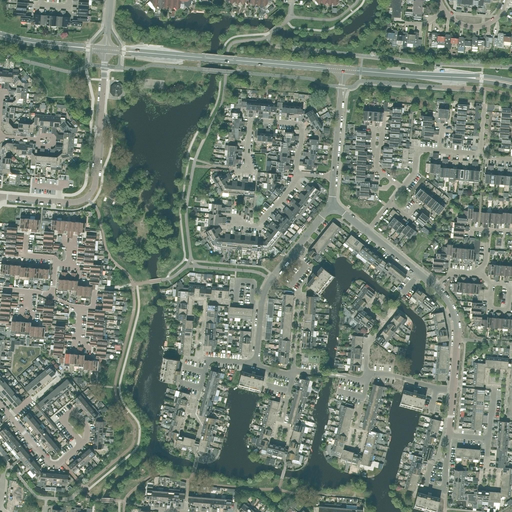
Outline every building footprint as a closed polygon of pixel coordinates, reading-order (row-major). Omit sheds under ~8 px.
[(401,0),(391,0),(391,1),(390,1),(389,8),(392,8),(391,17),(400,18),(401,0)] [(423,14),(424,7),(413,6),(412,12),(405,11),(405,16),(414,17),(414,19),(421,20),(421,14),(423,14)] [(387,32),(386,38),(389,38),(389,41),(389,42),(392,42),(391,47),(396,48),(396,44),(397,40),(397,39),(397,35),(398,31),(393,31),(393,33),(387,32)] [(397,40),(396,44),(402,45),(402,47),(407,47),(407,43),(407,39),(408,34),(403,33),(403,35),(397,35),(397,39),(397,40)] [(407,39),(407,43),(413,44),(413,46),(417,46),(417,48),(421,48),(421,40),(418,40),(419,33),(414,33),(414,35),(408,34),(407,39)] [(439,36),(439,34),(432,33),(430,47),(437,47),(444,48),(444,42),(445,42),(445,37),(439,36)] [(505,36),(506,34),(498,34),(497,38),(494,38),(494,45),(497,45),(497,47),(503,48),(504,41),(511,42),(511,37),(505,36)] [(453,38),(453,36),(445,35),(445,37),(445,42),(444,42),(444,48),(444,49),(451,49),(451,43),(458,44),(458,39),(453,38)] [(492,38),(489,37),(486,37),(485,38),(479,37),(479,38),(472,38),(472,41),(471,46),(471,51),(477,52),(478,45),(485,46),(485,47),(489,48),(489,43),(492,43),(492,38)] [(466,41),(466,39),(458,38),(458,39),(458,44),(457,51),(464,52),(464,46),(471,46),(472,41),(466,41)] [(28,83),(22,83),(20,80),(14,85),(16,87),(18,86),(19,86),(18,88),(27,88),(28,83)] [(121,83),(120,83),(118,83),(117,84),(114,84),(110,87),(110,92),(113,96),(118,96),(122,93),(122,88),(120,86),(122,85),(121,83)] [(242,99),(238,99),(238,104),(234,104),(234,107),(238,108),(244,108),(244,111),(246,111),(247,100),(242,99)] [(279,109),(280,102),(277,102),(276,105),(271,104),(270,116),(271,116),(272,116),(273,114),(276,114),(276,109),(279,109)] [(282,105),(283,103),(280,102),(279,109),(282,109),(282,114),(285,115),(284,117),(286,117),(287,106),(282,105)] [(389,112),(401,113),(404,113),(404,108),(401,108),(401,105),(393,104),(393,107),(392,107),(392,110),(389,110),(389,112)] [(238,108),(234,107),(233,113),(231,112),(230,118),(233,118),(242,118),(242,116),(239,116),(240,113),(237,113),(238,108)] [(305,120),(315,114),(312,110),(307,113),(306,111),(302,111),(302,114),(304,114),(306,117),(304,118),(305,120)] [(426,116),(427,113),(421,113),(420,116),(423,117),(423,121),(434,122),(434,120),(432,120),(432,117),(426,116)] [(309,123),(317,118),(315,114),(305,120),(302,121),(303,123),(308,120),(309,123)] [(9,118),(6,117),(5,119),(4,119),(3,127),(6,130),(11,125),(9,122),(9,118)] [(310,129),(320,123),(317,118),(309,123),(311,125),(306,128),(307,130),(310,129)] [(315,132),(318,129),(322,127),(320,123),(310,129),(311,130),(313,129),(315,132)] [(18,128),(14,128),(11,125),(6,130),(8,133),(16,134),(16,132),(18,132),(18,128)] [(68,125),(62,130),(64,132),(65,131),(66,131),(66,133),(75,133),(77,133),(77,128),(75,128),(73,128),(72,128),(70,128),(68,125)] [(360,131),(361,128),(355,127),(354,130),(357,131),(356,136),(371,137),(371,135),(365,134),(366,131),(360,131)] [(260,131),(255,130),(254,137),(257,137),(257,142),(262,143),(263,134),(260,133),(260,131)] [(15,145),(15,143),(7,143),(4,145),(9,151),(12,149),(17,149),(17,145),(15,145)] [(511,145),(511,143),(501,143),(501,148),(498,148),(498,151),(504,151),(504,148),(510,149),(510,146),(511,145)] [(6,153),(9,151),(4,145),(1,147),(1,156),(2,156),(2,158),(6,158),(6,153)] [(57,159),(56,170),(61,170),(62,163),(65,161),(60,155),(57,157),(59,158),(58,159),(57,159)] [(215,184),(230,175),(229,173),(222,176),(221,174),(220,175),(219,173),(218,174),(218,176),(213,179),(215,184)] [(225,181),(232,178),(230,175),(215,184),(217,187),(218,186),(219,187),(226,183),(225,181)] [(229,185),(227,185),(226,183),(219,187),(219,188),(218,189),(220,193),(222,192),(222,193),(228,194),(229,185)] [(275,186),(275,184),(267,183),(267,190),(268,191),(267,192),(270,194),(271,193),(272,194),(277,187),(275,186)] [(284,187),(282,185),(279,189),(277,187),(272,194),(272,195),(272,196),(275,198),(284,187)] [(313,186),(311,188),(307,185),(306,187),(317,196),(320,192),(313,186)] [(314,200),(317,196),(306,187),(304,189),(308,192),(306,194),(314,200)] [(417,201),(424,192),(420,189),(415,196),(417,197),(416,200),(417,201)] [(369,192),(360,191),(357,191),(356,196),(359,196),(368,197),(367,200),(373,200),(374,195),(369,195),(369,192)] [(423,202),(428,195),(424,192),(417,201),(419,202),(420,200),(423,202)] [(306,194),(304,196),(301,193),(299,195),(311,204),(314,200),(306,194)] [(307,208),(311,204),(299,195),(298,197),(301,200),(300,202),(307,208)] [(425,207),(432,198),(428,195),(423,202),(425,204),(423,206),(425,207)] [(430,208),(436,201),(432,198),(425,207),(426,208),(428,206),(430,208)] [(300,202),(298,203),(293,199),(291,201),(304,212),(307,208),(300,202)] [(301,216),(304,212),(291,201),(289,203),(295,208),(293,210),(301,216)] [(433,213),(440,204),(436,201),(430,208),(433,210),(431,212),(433,213)] [(438,215),(446,205),(442,202),(440,204),(433,213),(434,215),(436,213),(438,215)] [(293,210),(292,211),(286,207),(284,209),(298,220),(301,216),(293,210)] [(473,211),(473,209),(468,208),(467,211),(465,211),(464,215),(467,218),(472,219),(473,211)] [(294,224),(298,220),(284,209),(283,211),(288,216),(287,217),(287,218),(292,222),(294,224)] [(396,219),(399,214),(395,211),(391,216),(394,218),(390,222),(388,224),(392,228),(398,221),(396,219)] [(422,212),(420,215),(416,212),(414,213),(426,222),(429,218),(422,212)] [(285,216),(284,218),(278,213),(276,216),(290,226),(292,223),(291,222),(292,222),(287,218),(287,217),(285,216)] [(423,226),(426,222),(414,213),(413,215),(417,218),(416,220),(421,225),(423,226)] [(467,218),(464,215),(460,215),(460,217),(457,217),(457,222),(457,223),(464,223),(467,224),(467,218)] [(287,230),(290,226),(276,216),(274,218),(280,223),(279,224),(285,229),(286,229),(287,230)] [(396,231),(405,219),(404,218),(400,222),(398,221),(392,228),(396,231)] [(403,225),(407,221),(405,219),(396,231),(400,234),(402,232),(406,227),(403,225)] [(279,224),(278,226),(272,221),(270,224),(283,234),(286,231),(285,230),(285,229),(279,224)] [(337,233),(341,228),(334,222),(331,225),(330,225),(329,226),(337,233)] [(415,224),(413,222),(410,227),(407,225),(406,227),(402,232),(406,235),(415,224)] [(210,224),(208,224),(208,227),(210,230),(205,232),(208,237),(220,230),(219,227),(215,230),(214,227),(214,225),(210,224)] [(281,238),(283,234),(270,224),(268,226),(274,231),(273,232),(279,237),(280,237),(281,238)] [(413,229),(416,225),(415,224),(406,235),(410,238),(415,231),(413,229)] [(333,237),(337,233),(329,226),(327,228),(328,229),(326,232),(333,237)] [(218,234),(222,232),(220,230),(208,237),(210,240),(211,240),(212,240),(219,236),(218,234)] [(273,232),(271,234),(267,231),(266,233),(277,242),(279,239),(278,238),(279,237),(273,232)] [(330,242),(333,237),(326,232),(324,234),(323,233),(322,235),(330,242)] [(274,245),(277,242),(266,233),(264,235),(268,238),(266,240),(273,245),(274,245)] [(326,246),(330,242),(322,235),(320,237),(321,238),(319,240),(326,246)] [(354,237),(353,238),(350,235),(344,243),(349,246),(356,238),(354,237)] [(222,238),(220,238),(219,236),(212,240),(212,241),(211,242),(213,246),(214,245),(215,246),(221,246),(222,238)] [(357,241),(357,240),(356,238),(349,246),(353,250),(359,243),(357,241)] [(272,246),(273,245),(266,240),(265,242),(263,242),(262,250),(269,250),(269,249),(270,250),(273,247),(272,246)] [(323,251),(326,246),(319,240),(317,243),(316,242),(315,244),(320,248),(323,251)] [(363,244),(362,245),(359,243),(353,250),(357,253),(356,254),(357,255),(364,246),(363,244)] [(323,251),(320,248),(315,244),(313,246),(314,247),(312,249),(319,255),(323,251)] [(452,248),(453,245),(447,245),(447,247),(444,247),(444,251),(446,254),(451,255),(452,255),(452,248)] [(366,248),(366,247),(364,246),(357,255),(358,255),(359,254),(362,257),(368,250),(366,248)] [(315,260),(319,255),(312,249),(310,252),(309,251),(307,253),(315,260)] [(474,249),(468,249),(468,259),(473,259),(476,259),(476,257),(476,254),(473,254),(474,251),(474,249)] [(371,251),(371,252),(368,250),(362,257),(366,260),(365,261),(366,262),(373,253),(371,251)] [(446,254),(444,251),(439,251),(439,254),(436,253),(436,259),(443,259),(446,260),(446,254)] [(374,255),(375,254),(373,253),(366,262),(366,263),(367,261),(371,264),(377,257),(374,255)] [(380,258),(380,259),(377,257),(371,264),(375,267),(374,269),(375,269),(382,260),(380,258)] [(387,263),(386,263),(384,261),(382,260),(375,269),(375,270),(376,268),(380,271),(387,263)] [(387,263),(380,271),(384,275),(385,275),(385,274),(386,274),(393,265),(391,263),(390,264),(388,262),(387,263),(386,263),(387,263)] [(442,270),(443,265),(433,264),(432,269),(435,270),(435,272),(440,273),(441,270),(442,270)] [(497,265),(491,264),(489,264),(488,272),(491,272),(490,274),(496,275),(497,265)] [(394,267),(395,266),(393,265),(385,274),(386,275),(387,273),(391,276),(397,269),(394,267)] [(335,277),(326,270),(321,266),(318,271),(319,272),(317,274),(316,274),(316,275),(313,273),(311,275),(313,277),(313,278),(314,279),(312,281),(311,280),(307,285),(320,295),(335,277)] [(400,270),(399,271),(397,269),(391,276),(395,279),(394,281),(402,272),(400,270)] [(403,274),(404,273),(402,272),(394,281),(395,282),(396,280),(400,284),(406,276),(403,274)] [(462,292),(463,282),(457,282),(457,284),(454,283),(454,289),(456,289),(456,292),(462,292)] [(479,284),(473,283),(472,293),(478,294),(478,292),(478,289),(481,289),(481,284),(479,284)] [(184,288),(183,291),(188,291),(188,295),(194,296),(195,284),(194,284),(194,285),(189,285),(188,288),(184,288)] [(366,284),(361,291),(363,293),(370,298),(372,296),(373,296),(374,294),(372,293),(374,290),(366,284)] [(93,287),(93,286),(92,286),(92,287),(87,286),(86,298),(91,299),(92,289),(95,290),(95,287),(93,287)] [(176,288),(175,296),(178,297),(185,297),(188,297),(188,295),(188,291),(183,291),(184,288),(184,287),(177,287),(176,288)] [(421,291),(420,292),(417,289),(411,297),(415,300),(414,301),(415,302),(422,292),(421,291)] [(424,295),(424,294),(422,292),(415,302),(416,302),(417,301),(420,304),(426,297),(424,295)] [(368,301),(370,298),(363,293),(360,296),(358,295),(358,296),(367,303),(368,302),(368,301)] [(366,305),(367,303),(358,296),(357,297),(358,298),(355,301),(363,307),(365,305),(366,305)] [(430,298),(429,299),(426,297),(420,304),(424,307),(423,308),(424,309),(431,300),(430,298)] [(432,302),(433,301),(431,300),(424,309),(425,309),(426,308),(430,311),(435,304),(432,302)] [(360,310),(363,307),(355,301),(352,305),(351,304),(350,305),(360,312),(361,310),(360,310)] [(365,312),(364,313),(361,310),(360,312),(355,318),(359,321),(358,322),(359,323),(366,313),(365,312)] [(368,316),(368,315),(366,313),(359,323),(360,323),(361,322),(364,325),(370,318),(368,316)] [(406,321),(406,320),(397,313),(396,315),(396,316),(394,318),(401,324),(404,320),(406,321)] [(481,314),(472,313),(472,319),(474,319),(474,322),(478,322),(481,319),(482,314),(481,314)] [(9,323),(9,318),(0,317),(0,322),(6,323),(6,326),(8,326),(8,325),(10,325),(10,324),(9,323)] [(373,319),(373,320),(370,318),(364,325),(368,328),(367,329),(368,330),(375,321),(373,319)] [(398,328),(401,324),(394,318),(392,321),(391,320),(390,322),(399,329),(400,329),(398,328)] [(487,320),(481,319),(478,322),(478,326),(480,326),(480,329),(486,330),(486,327),(487,320)] [(16,334),(17,321),(12,321),(11,324),(10,324),(10,325),(8,325),(8,326),(11,327),(11,330),(10,333),(16,334)] [(399,330),(399,329),(390,322),(388,324),(389,324),(387,327),(394,333),(397,329),(399,330)] [(391,337),(394,333),(387,327),(385,330),(384,329),(383,331),(384,332),(392,338),(393,338),(391,337)] [(392,338),(384,332),(383,331),(381,333),(382,333),(380,336),(387,342),(390,338),(391,339),(392,338)] [(379,335),(375,340),(385,347),(385,348),(386,348),(390,344),(387,342),(384,339),(380,336),(379,335)] [(51,352),(50,355),(53,355),(60,356),(59,358),(62,359),(62,357),(63,357),(63,356),(62,356),(63,351),(53,350),(51,350),(51,352)] [(69,363),(70,353),(65,353),(65,356),(63,356),(63,357),(62,357),(62,359),(63,359),(65,359),(64,362),(69,363)] [(180,360),(164,358),(163,357),(159,380),(169,382),(176,383),(177,377),(175,377),(176,374),(177,374),(177,373),(180,374),(181,371),(178,370),(178,369),(177,369),(177,366),(179,366),(180,360)] [(94,360),(93,370),(98,370),(98,369),(102,369),(102,364),(101,364),(102,361),(100,361),(100,360),(99,360),(99,361),(98,361),(94,360)] [(50,366),(47,369),(44,366),(43,367),(51,377),(56,373),(50,366)] [(47,381),(51,377),(43,367),(42,368),(44,371),(41,374),(47,381)] [(220,378),(221,373),(212,371),(211,374),(210,374),(209,376),(221,379),(221,378),(220,378)] [(255,375),(255,372),(252,371),(251,374),(250,374),(250,375),(247,374),(248,373),(242,371),(237,387),(260,393),(264,377),(258,375),(258,377),(255,376),(256,375),(255,375)] [(41,374),(38,376),(36,373),(35,374),(43,384),(47,381),(41,374)] [(39,387),(43,384),(35,374),(33,375),(36,378),(33,381),(39,387)] [(221,380),(221,379),(209,376),(209,378),(210,379),(209,382),(218,384),(219,380),(221,380)] [(308,385),(310,380),(301,378),(300,382),(299,381),(298,384),(310,387),(310,386),(308,385)] [(71,379),(69,381),(67,379),(63,383),(69,390),(72,387),(74,390),(75,389),(73,386),(75,384),(71,379)] [(33,381),(30,383),(28,380),(26,381),(35,391),(39,387),(33,381)] [(10,382),(7,384),(5,381),(0,385),(0,389),(1,391),(11,383),(10,382)] [(30,395),(35,391),(26,381),(25,382),(28,385),(24,388),(30,395)] [(217,389),(218,384),(209,382),(208,385),(207,385),(206,387),(218,390),(218,389),(217,389)] [(9,387),(12,384),(11,383),(1,391),(5,395),(12,390),(9,387)] [(66,392),(69,390),(63,383),(59,386),(67,396),(68,395),(66,392)] [(309,388),(310,387),(298,384),(297,386),(299,386),(298,389),(307,392),(308,387),(309,388)] [(382,392),(384,387),(375,384),(374,388),(373,388),(372,390),(384,393),(384,392),(382,392)] [(66,397),(67,396),(59,386),(55,390),(61,397),(63,394),(66,397)] [(206,387),(206,389),(207,390),(206,393),(213,395),(215,395),(218,396),(219,390),(218,390),(213,389),(206,387)] [(296,392),(295,395),(307,398),(308,395),(309,394),(309,392),(307,392),(298,389),(297,392),(297,393),(296,392)] [(17,390),(14,392),(12,390),(5,395),(8,399),(18,391),(17,390)] [(58,399),(61,397),(55,390),(51,393),(59,403),(60,402),(58,399)] [(384,394),(384,393),(372,390),(372,392),(373,392),(372,396),(381,398),(382,393),(384,394)] [(416,394),(417,390),(414,390),(413,393),(412,392),(412,394),(409,393),(409,391),(403,390),(402,395),(399,406),(422,412),(426,396),(420,394),(419,396),(417,395),(417,394),(416,394)] [(16,395),(19,393),(18,391),(8,399),(12,404),(18,398),(16,395)] [(189,397),(190,394),(178,391),(178,392),(179,393),(178,397),(187,400),(188,396),(189,397)] [(58,404),(59,403),(51,393),(46,397),(52,404),(55,401),(58,404)] [(215,395),(206,393),(205,396),(204,396),(204,398),(215,401),(215,400),(214,400),(215,395)] [(75,406),(84,399),(80,394),(74,399),(77,402),(74,404),(75,406)] [(307,398),(295,395),(294,397),(296,397),(295,400),(305,403),(307,398)] [(380,403),(381,398),(372,396),(371,399),(370,399),(369,401),(381,404),(381,403),(380,403)] [(49,406),(52,404),(46,397),(42,400),(51,410),(52,409),(49,406)] [(175,397),(174,402),(175,402),(178,403),(187,405),(187,403),(186,403),(187,400),(178,397),(175,397)] [(24,398),(21,401),(18,398),(12,404),(15,408),(22,402),(25,399),(24,398)] [(215,402),(215,401),(204,398),(203,400),(204,401),(203,404),(212,406),(213,402),(215,402)] [(81,408),(87,403),(84,399),(75,406),(77,408),(79,405),(81,408)] [(280,402),(276,401),(268,399),(268,400),(269,401),(268,405),(277,408),(278,404),(279,405),(280,402)] [(49,411),(51,410),(42,400),(38,404),(44,411),(47,408),(49,411)] [(304,409),(305,403),(295,400),(294,404),(293,403),(292,406),(304,409)] [(381,405),(381,404),(369,401),(369,403),(370,403),(369,407),(378,409),(379,404),(381,405)] [(82,414),(91,407),(92,406),(89,402),(87,403),(81,408),(84,410),(81,412),(82,414)] [(186,408),(187,405),(175,402),(175,403),(176,404),(175,408),(184,411),(185,407),(186,408)] [(341,405),(339,411),(342,412),(351,414),(352,411),(353,411),(354,408),(352,408),(352,405),(346,403),(345,406),(341,405)] [(211,411),(212,406),(203,404),(202,407),(201,407),(201,409),(212,412),(212,411),(211,411)] [(276,411),(277,408),(268,405),(267,410),(265,409),(265,410),(277,413),(277,411),(276,411)] [(303,410),(304,409),(292,406),(292,408),(293,408),(292,411),(301,414),(302,409),(303,410)] [(88,416),(94,411),(91,407),(82,414),(84,416),(86,414),(88,416)] [(377,414),(378,409),(369,407),(368,410),(367,410),(366,412),(376,415),(378,415),(378,414),(377,414)] [(183,414),(184,411),(175,408),(174,413),(172,413),(184,417),(184,414),(183,414)] [(94,411),(88,416),(92,420),(94,419),(95,420),(97,418),(99,417),(101,415),(96,409),(94,411)] [(213,412),(212,412),(201,409),(200,411),(201,412),(200,415),(206,417),(209,417),(212,418),(213,412)] [(276,416),(277,413),(265,410),(265,411),(266,412),(265,416),(274,419),(275,415),(276,416)] [(299,418),(301,414),(292,411),(291,415),(290,414),(289,416),(289,417),(301,420),(301,419),(299,418)] [(350,417),(351,414),(342,412),(341,416),(340,416),(339,417),(351,420),(351,418),(350,417)] [(378,415),(376,415),(366,412),(366,414),(367,414),(366,418),(375,420),(376,415),(378,416),(378,415)] [(27,422),(33,417),(29,413),(23,417),(27,422)] [(183,419),(184,417),(172,413),(172,414),(173,415),(172,419),(181,422),(182,419),(183,419)] [(30,426),(38,420),(34,416),(33,417),(27,422),(30,426)] [(273,422),(274,419),(265,416),(264,421),(262,420),(262,421),(274,424),(274,422),(273,422)] [(101,421),(101,419),(99,417),(97,418),(95,420),(96,421),(96,426),(103,427),(105,427),(105,422),(101,421)] [(209,417),(206,417),(207,417),(206,420),(205,420),(205,422),(216,425),(217,424),(215,424),(216,419),(212,418),(209,417)] [(301,421),(301,420),(289,417),(289,419),(290,419),(289,423),(296,424),(298,425),(300,425),(301,421)] [(350,422),(351,420),(339,417),(339,418),(341,418),(339,423),(348,425),(349,422),(350,422)] [(374,425),(375,420),(366,418),(365,421),(364,421),(363,423),(373,426),(375,426),(375,425),(374,425)] [(441,421),(431,418),(429,418),(429,419),(431,419),(429,424),(438,426),(439,423),(440,423),(441,421)] [(180,425),(181,422),(172,419),(171,424),(169,424),(181,428),(181,425),(180,425)] [(34,430),(40,425),(41,424),(38,420),(30,426),(34,430)] [(273,427),(274,424),(262,421),(262,422),(264,423),(262,427),(271,430),(272,426),(273,427)] [(216,426),(216,425),(205,422),(204,424),(205,425),(204,428),(213,430),(215,426),(216,426)] [(347,428),(348,425),(339,423),(338,427),(337,427),(336,428),(348,431),(349,429),(347,428)] [(375,426),(373,426),(363,423),(363,425),(364,425),(363,429),(369,431),(369,430),(372,431),(373,426),(375,427),(375,426)] [(180,430),(181,428),(169,424),(169,425),(171,426),(169,430),(178,433),(179,430),(180,430)] [(298,425),(296,424),(296,425),(295,428),(294,427),(293,430),(305,433),(305,432),(304,432),(305,427),(300,425),(298,425)] [(438,430),(438,426),(429,424),(428,428),(427,428),(426,429),(438,432),(439,430),(438,430)] [(37,434),(43,429),(40,425),(34,430),(37,434)] [(9,431),(6,427),(0,431),(0,434),(2,437),(9,431)] [(270,433),(271,430),(262,427),(261,432),(260,432),(259,432),(271,435),(271,433),(270,433)] [(41,438),(48,432),(45,428),(43,429),(37,434),(41,438)] [(212,435),(213,430),(204,428),(203,431),(202,431),(202,433),(213,436),(214,435),(212,435)] [(347,433),(348,431),(336,428),(336,429),(338,429),(336,434),(345,436),(346,433),(347,433)] [(11,433),(13,431),(12,429),(9,431),(2,437),(6,441),(7,440),(13,435),(11,433)] [(437,434),(438,432),(426,429),(426,430),(428,430),(427,435),(435,437),(436,434),(437,434)] [(177,436),(178,433),(169,430),(168,435),(167,435),(166,436),(177,439),(178,439),(178,436),(177,436)] [(305,434),(305,433),(293,430),(293,432),(294,432),(293,435),(302,438),(303,433),(305,434)] [(372,431),(369,430),(369,431),(370,431),(369,434),(368,434),(368,436),(379,439),(379,438),(378,438),(379,433),(372,431)] [(44,442),(50,438),(52,436),(48,432),(41,438),(44,442)] [(270,438),(271,435),(259,432),(259,433),(261,434),(259,438),(268,441),(269,437),(270,438)] [(201,435),(200,439),(201,439),(210,441),(213,442),(215,437),(213,436),(202,433),(201,435)] [(345,439),(345,436),(336,434),(335,438),(334,438),(333,439),(345,442),(346,440),(345,439)] [(7,440),(6,441),(7,443),(9,446),(10,444),(19,437),(18,436),(15,438),(13,435),(9,438),(7,440)] [(301,443),(302,438),(293,435),(292,439),(291,438),(290,441),(302,444),(302,443),(301,443)] [(435,441),(435,437),(427,435),(425,440),(424,439),(424,440),(435,443),(436,441),(435,441)] [(181,448),(184,437),(182,436),(182,437),(178,436),(178,439),(177,439),(176,445),(181,446),(180,448),(181,448)] [(379,440),(379,439),(368,436),(367,438),(368,438),(367,442),(376,444),(377,439),(379,440)] [(18,441),(20,439),(19,437),(10,444),(9,446),(13,450),(20,444),(18,441)] [(186,438),(187,437),(184,437),(181,448),(182,448),(182,447),(187,448),(190,439),(186,438)] [(48,447),(54,442),(50,438),(44,442),(48,447)] [(257,438),(256,443),(256,445),(256,446),(257,446),(262,448),(263,445),(268,447),(268,444),(267,444),(268,441),(259,438),(257,438)] [(192,451),(195,440),(193,439),(193,440),(190,439),(187,448),(192,449),(191,451),(192,451)] [(209,446),(210,441),(201,439),(201,442),(199,442),(199,444),(210,447),(211,446),(209,446)] [(344,444),(345,442),(333,439),(333,440),(335,440),(334,445),(342,447),(343,444),(344,444)] [(434,445),(435,443),(424,440),(423,441),(425,441),(424,446),(433,448),(433,445),(434,445)] [(302,445),(302,444),(290,441),(290,443),(291,443),(290,446),(299,449),(300,444),(302,445)] [(51,451),(57,446),(54,442),(48,447),(51,451)] [(375,449),(376,444),(367,442),(366,445),(365,445),(365,447),(376,450),(376,449),(375,449)] [(104,443),(102,443),(94,443),(94,448),(93,449),(95,451),(96,450),(96,449),(101,449),(103,449),(104,443)] [(25,444),(22,446),(20,444),(13,450),(16,454),(23,448),(26,445),(25,444)] [(198,446),(197,450),(198,450),(200,451),(200,453),(209,456),(210,453),(207,452),(209,448),(210,448),(210,447),(199,444),(198,446)] [(271,456),(274,445),(272,444),(272,445),(268,444),(268,447),(263,445),(262,448),(262,449),(267,450),(266,453),(271,454),(270,456),(271,456)] [(276,446),(277,445),(274,445),(271,456),(272,456),(272,455),(277,456),(280,447),(276,446)] [(342,450),(342,447),(334,445),(332,449),(331,449),(330,450),(342,453),(343,451),(342,450)] [(55,455),(61,450),(57,446),(51,451),(55,455)] [(298,454),(299,449),(290,446),(289,450),(288,449),(288,452),(299,455),(299,454),(298,454)] [(432,452),(433,448),(424,446),(422,451),(421,450),(421,451),(432,454),(433,452),(432,452)] [(282,459),(286,448),(283,447),(283,448),(280,447),(277,456),(282,457),(281,459),(282,459)] [(376,451),(376,450),(365,447),(364,449),(365,450),(364,453),(373,455),(374,451),(376,451)] [(19,458),(27,452),(23,448),(16,454),(19,458)] [(93,449),(91,450),(90,448),(85,452),(91,459),(96,456),(94,454),(95,454),(93,452),(95,451),(93,449)] [(345,462),(348,451),(346,450),(346,451),(343,451),(342,453),(340,459),(345,461),(345,462)] [(85,452),(83,454),(81,451),(79,453),(87,463),(91,459),(85,452)] [(350,453),(351,452),(348,451),(345,462),(346,463),(347,461),(351,462),(354,453),(350,453)] [(432,456),(432,454),(421,451),(420,452),(422,452),(421,457),(423,458),(422,458),(430,460),(431,456),(432,456)] [(31,452),(29,454),(27,452),(19,458),(23,462),(33,454),(31,452)] [(288,452),(286,457),(287,458),(293,459),(295,460),(296,460),(299,461),(299,460),(299,459),(300,455),(299,455),(288,452)] [(80,457),(77,459),(83,466),(87,463),(79,453),(77,454),(80,457)] [(357,465),(360,454),(357,453),(357,454),(354,453),(351,462),(356,464),(356,465),(357,465)] [(372,460),(373,455),(364,453),(363,456),(362,456),(362,458),(373,461),(374,460),(372,460)] [(32,458),(34,455),(33,454),(23,462),(26,466),(34,460),(32,458)] [(421,457),(414,455),(412,460),(411,459),(411,460),(422,463),(423,461),(422,461),(422,458),(423,458),(421,457)] [(77,459),(75,461),(72,458),(71,460),(78,468),(79,469),(83,466),(77,459)] [(373,462),(373,461),(362,458),(361,460),(362,461),(361,464),(370,466),(372,462),(373,462)] [(38,460),(36,463),(34,460),(26,466),(30,470),(40,462),(38,460)] [(74,472),(78,468),(71,460),(69,461),(71,464),(69,466),(74,472)] [(422,466),(422,463),(411,460),(410,461),(412,462),(411,466),(420,469),(420,465),(422,466)] [(38,466),(41,464),(40,462),(30,470),(34,475),(35,473),(36,475),(38,473),(40,472),(39,470),(41,469),(38,466)] [(419,472),(420,469),(411,466),(409,471),(408,470),(408,471),(419,474),(420,472),(419,472)] [(419,477),(419,474),(408,471),(407,472),(409,473),(408,477),(417,480),(418,476),(419,477)] [(46,473),(41,472),(40,472),(38,473),(39,475),(41,475),(40,480),(40,482),(46,482),(46,480),(46,473)] [(416,483),(417,480),(408,477),(406,482),(405,481),(405,482),(416,485),(417,483),(416,483)] [(416,488),(416,485),(405,482),(404,483),(406,484),(405,488),(414,491),(415,487),(416,488)] [(430,496),(431,493),(428,492),(427,495),(426,495),(426,496),(423,495),(424,493),(418,492),(413,508),(427,511),(436,511),(440,498),(434,496),(434,498),(431,497),(431,496),(430,496)] [(241,511),(244,511),(248,507),(244,503),(239,510),(241,511)]
